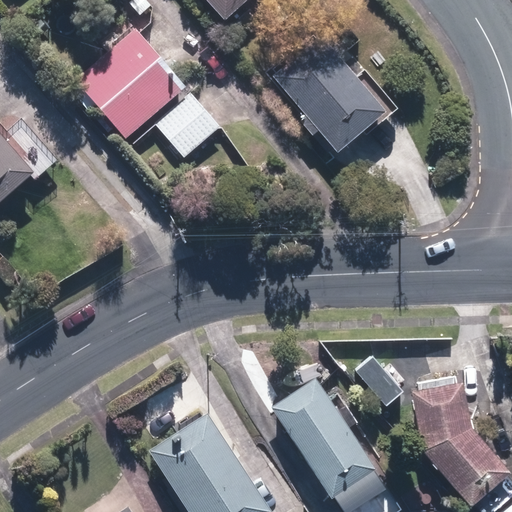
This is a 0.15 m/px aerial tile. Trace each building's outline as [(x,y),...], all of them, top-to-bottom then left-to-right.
[(150,0),(131,0),(143,14),(154,5),(150,0)] [(217,0),(229,13),(244,0),(217,0)] [(192,84),(137,26),(82,77),(138,136),(158,117),(193,154),(223,126),(187,89),(192,84)] [(386,110),(317,34),(271,76),(305,113),(299,118),(315,136),(321,131),(340,152),(386,110)] [(0,201),(36,168),(0,130),(0,201)] [(320,379),(281,404),(336,487),(375,462),(320,379)] [(508,467),(471,419),(469,383),(418,386),(428,449),(468,499),(508,467)] [(216,423),(166,458),(204,511),(259,511),(273,502),(216,423)] [(141,511),(135,502),(120,511),(141,511)]
